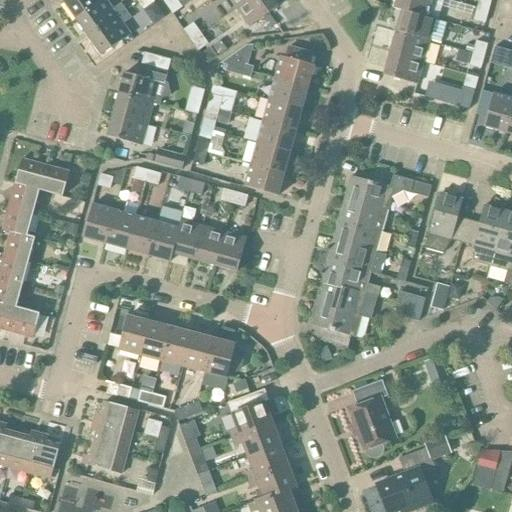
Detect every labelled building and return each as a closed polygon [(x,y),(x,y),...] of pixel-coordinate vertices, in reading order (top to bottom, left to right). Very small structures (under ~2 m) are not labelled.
[(66,0),(64,2),(76,20),(103,0),(66,0)] [(113,10),(105,0),(103,0),(76,20),(89,37),(126,11),(121,4),(113,10)] [(144,9),(154,2),(153,0),(141,0),(139,2),(144,9)] [(187,0),(171,0),(166,4),(178,22),(188,15),(183,8),(189,3),(187,0)] [(230,0),(236,8),(247,0),(230,0)] [(272,0),(247,0),(236,8),(250,27),(278,7),(272,0)] [(396,0),(394,9),(402,11),(402,10),(427,17),(432,0),(396,0)] [(479,0),(477,9),(489,12),(491,0),(479,0)] [(474,21),(486,24),(489,12),(477,9),(474,21)] [(396,32),(429,41),(435,19),(427,17),(402,10),(402,11),(396,32)] [(131,35),(123,25),(132,18),(126,11),(89,37),(102,56),(131,35)] [(267,17),(260,22),(265,32),(273,27),(267,17)] [(191,41),(201,34),(194,24),(184,30),(191,41)] [(396,32),(390,53),(423,63),(429,41),(396,32)] [(208,44),(201,34),(191,41),(199,51),(208,44)] [(477,42),(474,54),(485,57),(488,45),(477,42)] [(208,64),(218,58),(211,48),(201,55),(208,64)] [(275,79),(308,88),(314,66),(311,65),(314,55),(289,48),(286,58),(281,57),(275,79)] [(511,52),(496,48),(492,59),(509,64),(510,59),(511,59),(511,52)] [(423,63),(390,53),(384,76),(417,85),(423,63)] [(485,57),(474,54),(470,66),(481,69),(485,57)] [(226,72),(238,75),(242,64),(229,60),(226,72)] [(242,64),(238,75),(251,78),(254,67),(242,64)] [(125,73),(119,94),(160,106),(162,99),(171,97),(168,84),(165,83),(168,72),(141,65),(138,77),(125,73)] [(475,91),(478,79),(467,75),(463,88),(475,91)] [(275,79),(269,100),(302,110),(308,88),(275,79)] [(211,95),(208,107),(232,114),(235,101),(237,92),(213,86),(211,95)] [(160,106),(119,94),(113,115),(148,124),(153,104),(160,106)] [(484,127),(506,134),(511,112),(511,99),(494,94),(484,127)] [(302,110),(269,100),(263,122),(296,131),(302,110)] [(228,126),(232,114),(208,107),(204,119),(216,122),(228,126)] [(142,146),(148,124),(113,115),(107,137),(142,146)] [(191,136),(195,124),(186,121),(182,134),(191,136)] [(263,122),(257,143),(290,153),(296,131),(263,122)] [(211,141),(200,138),(196,150),(208,153),(211,141)] [(257,143),(251,165),(284,175),(290,153),(257,143)] [(182,169),(186,157),(159,150),(156,162),(182,169)] [(196,150),(193,162),(204,165),(208,153),(196,150)] [(251,165),(251,166),(212,155),(208,169),(236,176),(237,173),(248,176),(245,187),(278,197),(284,175),(251,165)] [(15,184),(40,191),(46,166),(22,160),(15,184)] [(70,173),(46,166),(40,191),(63,197),(70,173)] [(137,168),(134,179),(130,192),(141,195),(145,182),(148,171),(137,168)] [(126,170),(101,175),(98,186),(110,190),(112,184),(121,187),(126,170)] [(148,171),(145,182),(159,186),(161,175),(148,171)] [(83,173),(80,184),(89,186),(92,175),(83,173)] [(351,177),(346,198),(389,210),(392,197),(404,192),(405,192),(429,198),(432,187),(393,176),(390,187),(351,177)] [(190,192),(193,181),(181,178),(178,189),(190,192)] [(190,192),(202,196),(205,184),(193,181),(190,192)] [(34,213),(40,191),(15,184),(9,207),(34,213)] [(221,201),(233,204),(236,193),(224,190),(221,201)] [(236,193),(233,204),(245,208),(248,196),(236,193)] [(462,244),(469,220),(458,217),(463,200),(440,194),(435,213),(425,249),(443,254),(451,241),(462,244)] [(346,198),(340,219),(383,231),(389,210),(346,198)] [(83,238),(105,244),(114,211),(93,205),(83,238)] [(472,262),(490,267),(506,212),(484,206),(479,223),(469,220),(462,244),(473,247),(472,262)] [(3,231),(11,233),(11,232),(27,236),(28,236),(34,213),(9,207),(3,231)] [(136,217),(114,211),(105,244),(127,250),(136,217)] [(511,214),(506,212),(490,267),(507,272),(504,283),(510,287),(511,284),(511,214)] [(127,250),(148,256),(158,223),(136,217),(127,250)] [(383,231),(340,219),(334,240),(377,252),(383,231)] [(179,228),(179,229),(172,254),(173,255),(194,260),(203,227),(181,220),(179,228)] [(68,223),(65,234),(76,237),(79,226),(68,223)] [(158,223),(148,256),(171,262),(173,255),(172,254),(179,229),(158,223)] [(194,260),(215,266),(224,233),(203,227),(194,260)] [(417,240),(419,232),(410,230),(408,238),(417,240)] [(5,255),(29,261),(35,238),(28,236),(27,236),(11,232),(11,233),(5,255)] [(224,233),(215,266),(238,272),(247,239),(224,233)] [(417,240),(408,238),(406,246),(414,249),(417,240)] [(328,261),(371,273),(381,276),(386,256),(377,253),(377,252),(334,240),(328,261)] [(0,278),(23,285),(29,261),(5,255),(0,272),(0,278)] [(402,259),(400,268),(396,281),(405,283),(411,262),(402,259)] [(371,273),(328,261),(324,276),(326,279),(325,283),(368,295),(376,297),(379,287),(368,285),(371,273)] [(0,302),(17,307),(23,285),(0,278),(0,302)] [(325,283),(319,304),(362,317),(368,295),(325,283)] [(56,285),(54,294),(62,296),(64,287),(56,285)] [(451,285),(448,299),(460,301),(463,287),(451,285)] [(407,319),(414,296),(402,292),(396,315),(407,319)] [(437,292),(434,303),(444,306),(447,294),(437,292)] [(425,299),(414,296),(407,319),(419,322),(425,299)] [(489,299),(488,301),(497,310),(503,301),(499,298),(489,299)] [(0,329),(10,332),(17,307),(0,302),(0,329)] [(362,317),(319,304),(313,326),(324,330),(321,341),(348,349),(351,337),(356,338),(362,317)] [(17,307),(10,332),(33,338),(40,314),(21,309),(17,307)] [(140,356),(149,322),(127,317),(119,350),(140,356)] [(162,362),(170,328),(149,322),(140,356),(162,362)] [(170,328),(162,362),(183,367),(192,334),(170,328)] [(192,334),(183,367),(204,373),(213,339),(192,334)] [(213,339),(204,373),(227,379),(229,372),(232,373),(236,372),(239,371),(241,368),(243,361),(242,358),(241,356),(239,354),(234,352),(236,345),(213,339)] [(327,347),(318,350),(323,363),(332,360),(327,347)] [(428,360),(426,365),(428,370),(433,372),(438,370),(440,365),(438,360),(433,358),(428,360)] [(245,380),(234,384),(237,394),(248,390),(245,380)] [(364,452),(365,451),(366,456),(369,458),(375,459),(380,458),(382,454),(383,449),(381,445),(396,439),(381,399),(388,396),(382,381),(352,392),(358,407),(348,410),(364,452)] [(129,400),(132,388),(110,383),(107,394),(129,400)] [(138,402),(151,406),(154,394),(141,391),(138,402)] [(167,398),(154,394),(151,406),(164,409),(167,398)] [(232,439),(272,424),(265,403),(256,406),(252,396),(228,405),(237,429),(230,432),(232,439)] [(139,411),(105,402),(99,424),(133,433),(139,411)] [(186,406),(190,417),(203,413),(199,402),(186,406)] [(190,417),(186,406),(174,411),(178,422),(190,417)] [(148,419),(144,435),(158,438),(162,423),(148,419)] [(191,423),(180,427),(190,455),(201,450),(191,423)] [(133,433),(99,424),(93,445),(127,454),(133,433)] [(243,444),(248,457),(280,445),(272,424),(232,439),(235,447),(243,444)] [(168,442),(171,429),(162,427),(158,439),(168,442)] [(0,465),(9,468),(18,434),(0,429),(0,465)] [(9,468),(29,474),(39,440),(18,434),(9,468)] [(425,445),(427,449),(399,460),(405,475),(377,485),(386,511),(396,511),(400,510),(401,511),(409,511),(433,503),(423,477),(436,472),(432,461),(450,453),(444,437),(425,445)] [(168,442),(158,439),(155,452),(164,455),(168,442)] [(39,440),(29,474),(51,480),(60,446),(39,440)] [(127,454),(93,445),(88,466),(121,475),(127,454)] [(246,474),(248,481),(288,466),(280,445),(248,457),(253,471),(246,474)] [(209,471),(201,450),(190,455),(198,475),(209,471)] [(511,452),(500,452),(500,451),(482,450),(482,451),(482,453),(482,454),(479,465),(495,470),(490,489),(503,493),(511,460),(511,452)] [(259,486),(264,499),(289,490),(289,491),(296,488),(288,466),(248,481),(251,489),(259,486)] [(156,485),(160,471),(151,468),(147,482),(156,485)] [(209,471),(198,475),(206,497),(217,493),(209,471)] [(253,511),(259,510),(260,511),(293,511),(296,511),(289,491),(289,490),(264,499),(249,505),(251,511),(253,511)] [(21,508),(23,499),(10,495),(8,505),(21,508)] [(21,508),(33,511),(36,503),(23,499),(21,508)]
